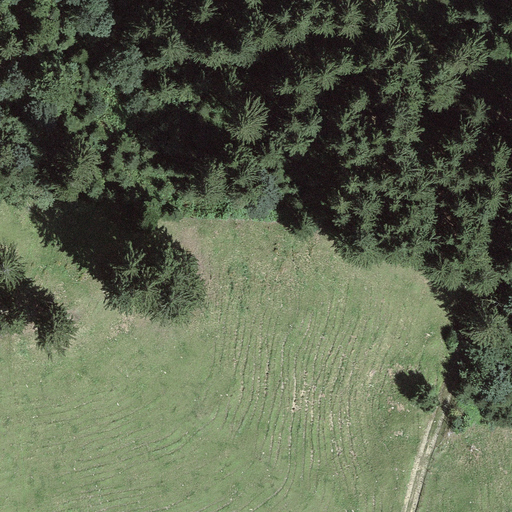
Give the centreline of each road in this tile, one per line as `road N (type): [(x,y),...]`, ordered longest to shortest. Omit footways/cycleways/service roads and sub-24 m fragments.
road 1 (track): [(511,127),(498,251),(409,511)]
road 2 (track): [(394,0),(511,111)]
